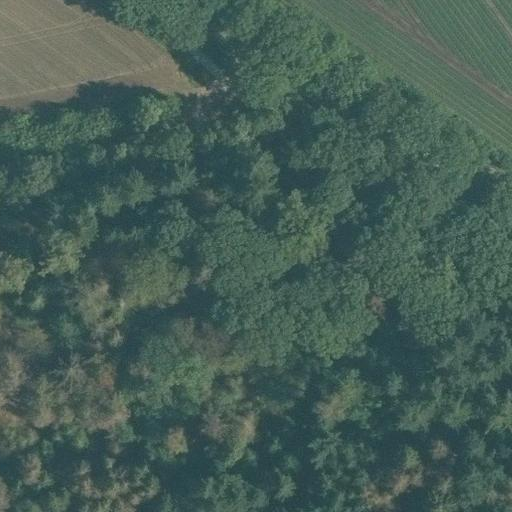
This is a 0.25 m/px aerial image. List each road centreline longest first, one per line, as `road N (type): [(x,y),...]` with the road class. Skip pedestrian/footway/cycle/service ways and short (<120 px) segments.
road 1 (secondary): [(511,233),(200,0)]
road 2 (track): [(261,80),(0,134)]
